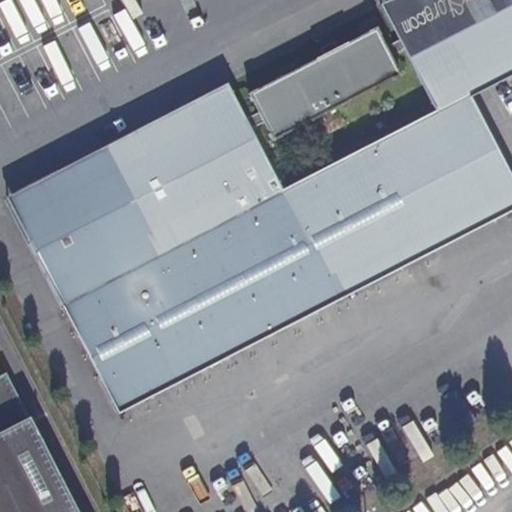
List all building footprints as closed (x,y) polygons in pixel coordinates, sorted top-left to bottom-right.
[(511,75),(511,0),(388,0),(369,10),(392,56),(425,118),(427,122),(463,102),(511,75)] [(392,78),(365,27),(237,94),(263,145),(392,78)] [(78,213),(240,130),(216,86),(159,117),(0,194),(0,199),(23,242),(78,213)] [(333,304),(511,212),(511,201),(463,102),(427,122),(425,118),(423,119),(273,195),(333,304)] [(23,242),(55,307),(213,226),(273,195),(240,130),(78,213),(23,242)] [(333,304),(273,195),(213,226),(114,277),(172,388),(333,304)] [(172,388),(114,277),(55,307),(112,417),(172,388)] [(468,386),(486,414),(495,408),(478,380),(468,386)] [(0,511),(79,511),(34,420),(0,436),(0,511)]
